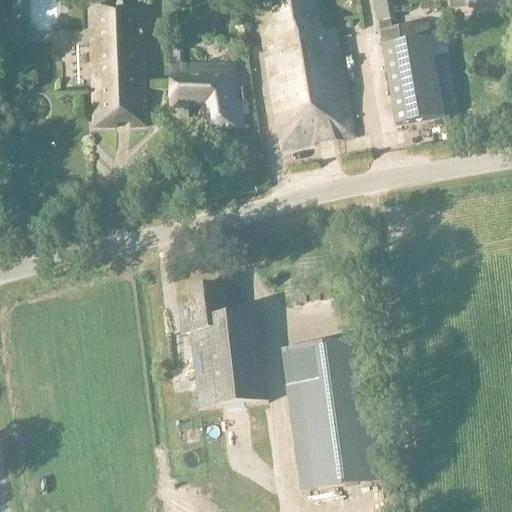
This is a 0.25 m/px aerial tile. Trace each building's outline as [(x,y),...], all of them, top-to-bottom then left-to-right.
[(282,152),(354,140),(335,33),(321,35),(315,0),(304,0),(262,8),(264,28),(261,28),(267,63),(267,67),(282,152)] [(147,127),(142,7),(90,9),(94,129),(147,127)] [(35,34),(35,16),(15,17),(15,35),(35,34)] [(445,120),(429,26),(381,35),(398,128),(445,120)] [(166,41),(167,66),(182,65),(182,40),(166,41)] [(236,66),(173,66),(171,118),(187,118),(189,108),(204,107),(207,133),(244,129),(236,66)] [(326,161),(303,162),(305,194),(328,193),(326,161)] [(496,324),(511,323),(510,285),(494,286),(496,324)] [(223,287),(189,291),(191,308),(179,309),(182,336),(194,335),(203,412),(268,404),(258,315),(226,319),(223,287)] [(285,351),(304,493),(380,482),(361,340),(285,351)]
